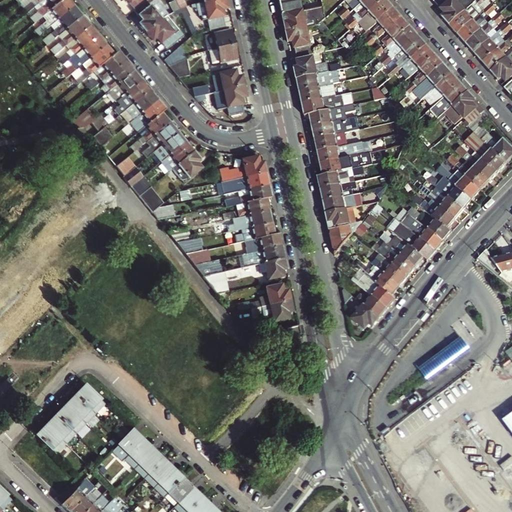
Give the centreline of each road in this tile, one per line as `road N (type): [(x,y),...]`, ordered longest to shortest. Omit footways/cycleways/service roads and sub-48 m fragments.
road 1 (residential): [(0,447),(89,359),(254,511)]
road 2 (residential): [(121,189),(247,344),(334,425)]
road 3 (secondary): [(273,133),(334,425)]
road 4 (secondary): [(347,396),(291,130)]
road 5 (tertiary): [(347,396),(511,197)]
road 6 (residential): [(93,0),(197,123),(229,137),(273,133)]
road 7 (unknown): [(0,336),(133,203)]
road 8 (residential): [(511,120),(406,1)]
road 9 (secondary): [(244,0),(273,133)]
road 10 (secondary): [(291,130),(264,0)]
road 11 (secondary): [(397,511),(354,428),(347,396)]
